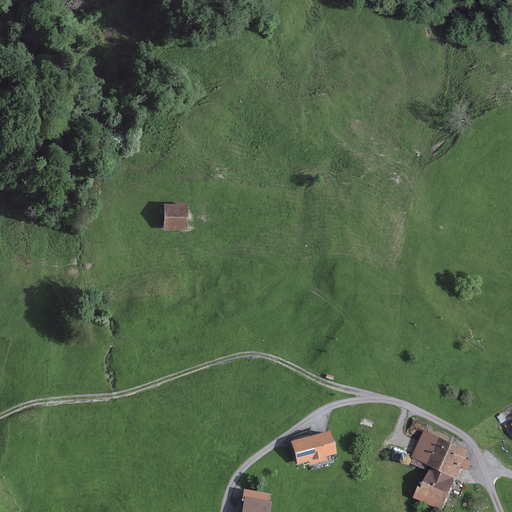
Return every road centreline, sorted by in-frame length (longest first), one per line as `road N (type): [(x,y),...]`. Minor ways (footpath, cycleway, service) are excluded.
road 1 (track): [(387,397),(343,390),(255,355),(121,397),(43,401),(0,418)]
road 2 (track): [(501,511),(467,433),(387,397),(345,407),(291,435),(235,485),(228,511)]
